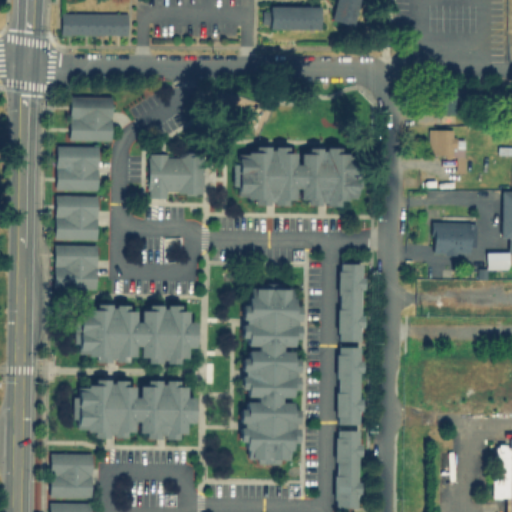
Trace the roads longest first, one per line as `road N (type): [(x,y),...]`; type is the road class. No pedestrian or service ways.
road 1 (residential): [(379,511),(388,110),(376,80)]
road 2 (residential): [(376,80),(349,69),(24,66)]
road 3 (secondary): [(16,459),(20,231)]
road 4 (secondary): [(20,231),(24,66)]
